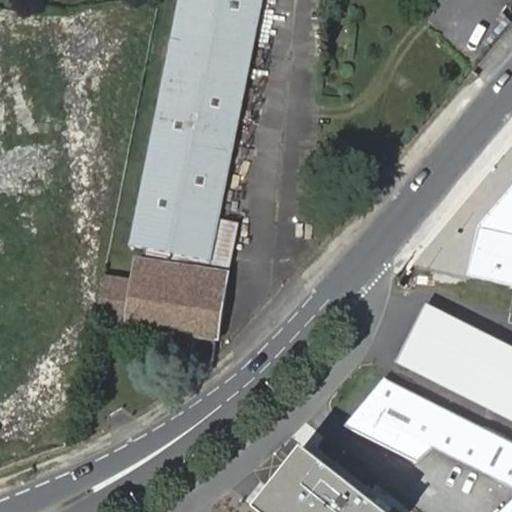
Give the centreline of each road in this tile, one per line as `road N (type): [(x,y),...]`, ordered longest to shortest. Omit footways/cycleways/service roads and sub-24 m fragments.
road 1 (secondary): [(200,422),(257,378),(511,89)]
road 2 (secondary): [(200,422),(8,511)]
road 3 (secondary): [(91,511),(137,482),(200,422)]
